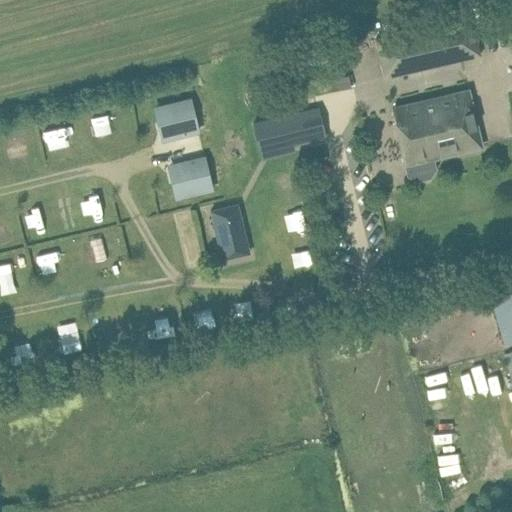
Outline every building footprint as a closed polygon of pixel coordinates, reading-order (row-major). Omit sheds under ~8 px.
[(385,78),(482,55),(472,15),(375,37),(385,78)] [(349,75),(334,78),(337,90),(351,87),(349,75)] [(469,88),(392,106),(407,167),(484,148),(469,88)] [(188,97),(161,103),(169,134),(196,128),(188,97)] [(286,113),(254,121),(262,152),(326,138),(317,97),(296,102),(297,106),(285,109),(286,113)] [(97,134),(112,130),(108,114),(93,118),(97,134)] [(49,122),(51,139),(71,137),(69,120),(49,122)] [(201,154),(174,160),(182,191),(209,185),(201,154)] [(239,203),(210,210),(222,260),(251,253),(239,203)] [(101,262),(118,258),(113,240),(96,244),(101,262)] [(0,269),(4,283),(23,277),(17,257),(0,262),(0,269)] [(120,320),(100,323),(102,338),(122,335),(120,320)]
